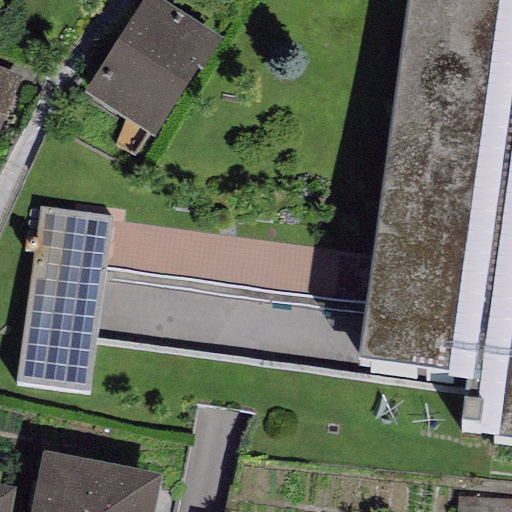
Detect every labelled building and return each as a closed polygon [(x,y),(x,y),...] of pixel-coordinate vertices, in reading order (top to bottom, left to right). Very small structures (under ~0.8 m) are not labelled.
[(150,0),(147,0),(82,101),(153,147),(220,44),(150,0)] [(511,0),(408,0),(358,384),(448,396),(444,402),(472,405),(511,98),(511,0)] [(0,72),(0,134),(22,81),(0,72)] [(511,98),(472,405),(481,406),(485,424),(479,456),(511,461),(511,98)] [(110,222),(40,213),(15,391),(85,401),(110,222)] [(159,485),(42,462),(31,511),(169,511),(172,496),(158,493),(159,485)] [(0,511),(10,511),(12,499),(0,496),(0,511)] [(511,511),(511,502),(457,499),(456,511),(511,511)]
